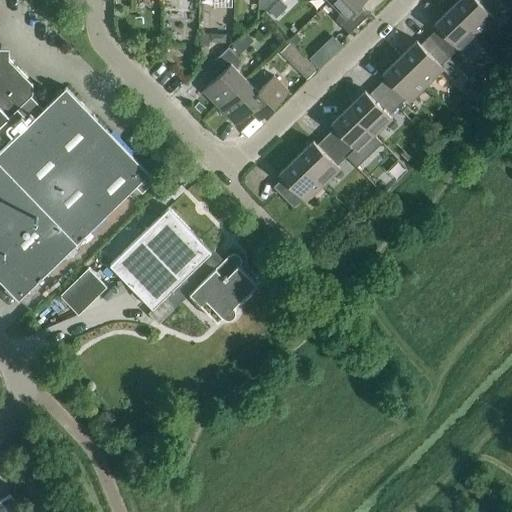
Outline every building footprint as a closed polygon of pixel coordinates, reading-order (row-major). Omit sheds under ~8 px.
[(280,0),(279,0),(269,10),(276,18),(287,7),(280,0)] [(330,0),(341,11),(337,18),(336,20),(349,33),(366,16),(357,7),(364,0),(330,0)] [(458,0),(451,7),(479,35),(496,18),(493,15),(502,6),(496,0),(458,0)] [(442,31),(433,39),(450,57),(458,48),(462,52),(479,35),(451,7),(434,23),(442,31)] [(226,43),(226,34),(210,33),(210,42),(226,43)] [(242,52),(253,41),(246,34),(235,45),(242,52)] [(417,40),(400,57),(427,85),(444,68),(441,65),(450,57),(433,39),(424,48),(417,40)] [(289,59),(298,50),(291,43),(282,51),(289,59)] [(203,90),(219,107),(247,80),(237,69),(240,62),(242,61),(229,47),(211,64),(220,73),(203,90)] [(320,69),(331,58),(321,48),(309,59),(320,69)] [(390,81),(381,89),(398,107),(407,98),(410,102),(427,85),(400,57),(382,73),(390,81)] [(0,125),(23,103),(32,112),(39,105),(30,96),(33,94),(33,84),(9,60),(0,59),(0,125)] [(511,73),(503,63),(490,76),(499,85),(511,73)] [(258,91),(247,80),(219,107),(236,125),(254,107),(263,117),(289,91),(274,76),(258,91)] [(39,105),(32,112),(36,116),(28,124),(24,120),(18,126),(22,130),(0,151),(0,280),(19,300),(136,186),(142,193),(154,182),(147,175),(149,173),(66,87),(43,110),(39,105)] [(365,90),(348,107),(375,135),(392,119),(389,115),(398,107),(381,89),(372,98),(365,90)] [(338,131),(329,139),(346,157),(355,148),(358,152),(375,135),(348,107),(331,124),(338,131)] [(313,141),(296,157),(323,185),(341,169),(337,165),(346,157),(329,139),(320,148),(313,141)] [(323,185),(296,157),(279,174),(286,181),(277,190),(294,208),(303,198),(306,202),(323,185)] [(223,316),(224,317),(225,318),(226,318),(228,318),(230,318),(232,317),(233,317),(234,315),(235,313),(235,312),(235,310),(235,309),(234,307),(233,306),(256,284),(239,266),(240,265),(241,263),(241,262),(241,260),(241,259),(240,257),(240,256),(238,255),(236,254),(235,254),(233,254),(231,254),(230,255),(229,256),(229,255),(219,265),(209,254),(211,251),(168,208),(110,264),(153,308),(185,277),(195,288),(190,293),(200,304),(206,299),(223,316)] [(107,288),(89,269),(62,296),(80,316),(107,288)] [(20,511),(11,494),(0,500),(0,511),(20,511)]
